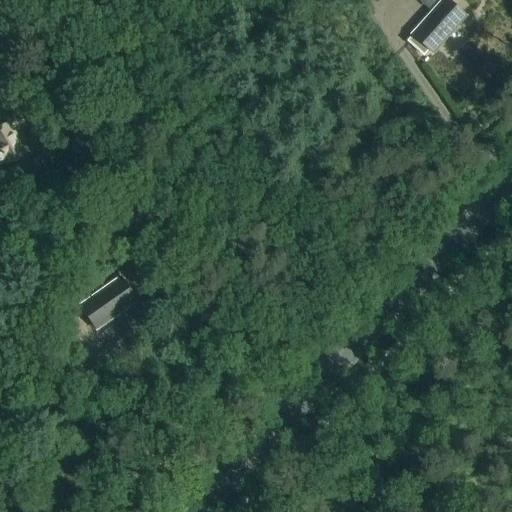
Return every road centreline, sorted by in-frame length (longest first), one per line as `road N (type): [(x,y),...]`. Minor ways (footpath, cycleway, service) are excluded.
road 1 (track): [(307,444),(282,423),(0,14)]
road 2 (secondary): [(197,511),(511,182)]
road 3 (track): [(147,227),(0,326)]
